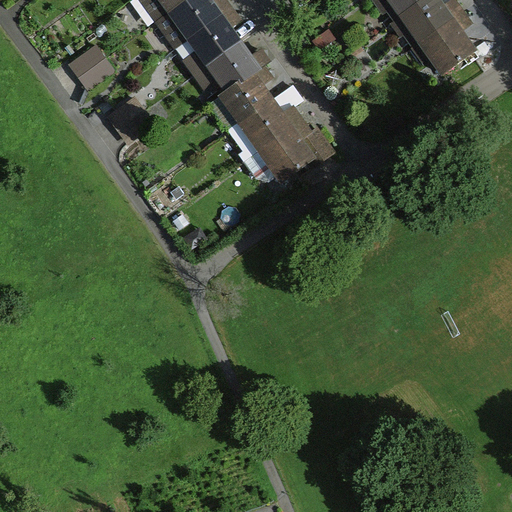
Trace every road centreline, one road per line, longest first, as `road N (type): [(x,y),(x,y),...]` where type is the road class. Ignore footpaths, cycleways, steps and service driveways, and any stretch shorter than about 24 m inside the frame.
road 1 (track): [(294,511),(192,279),(0,9)]
road 2 (residential): [(365,159),(192,279)]
road 3 (residential): [(365,159),(243,0)]
road 4 (residential): [(511,64),(365,159)]
